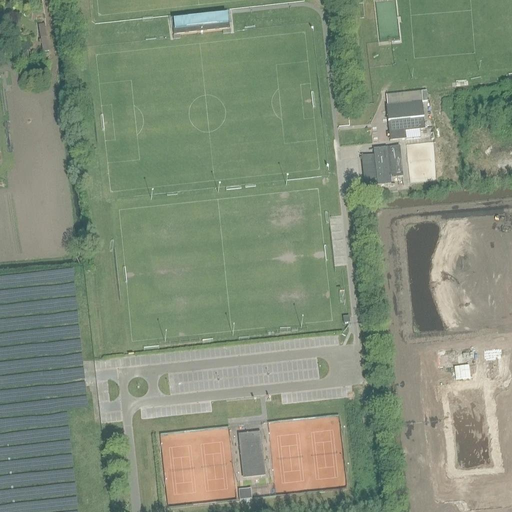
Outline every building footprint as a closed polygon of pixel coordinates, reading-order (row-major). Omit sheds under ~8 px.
[(173,20),(175,36),(231,30),(229,13),(173,20)] [(45,26),(38,27),(42,54),(49,53),(45,26)] [(422,102),(386,106),(390,142),(406,140),(405,132),(425,130),(422,102)] [(374,156),(361,158),(363,158),(365,188),(364,188),(395,186),(395,185),(391,185),(390,180),(403,179),(403,178),(402,178),(399,149),(400,149),(400,148),(369,151),(374,151),(374,156)] [(493,400),(446,405),(455,485),(475,483),(475,478),(495,476),(487,401),(494,400),(493,400)] [(266,478),(263,455),(261,434),(239,436),(243,481),(266,478)] [(252,499),(251,489),(238,491),(240,501),(252,499)]
